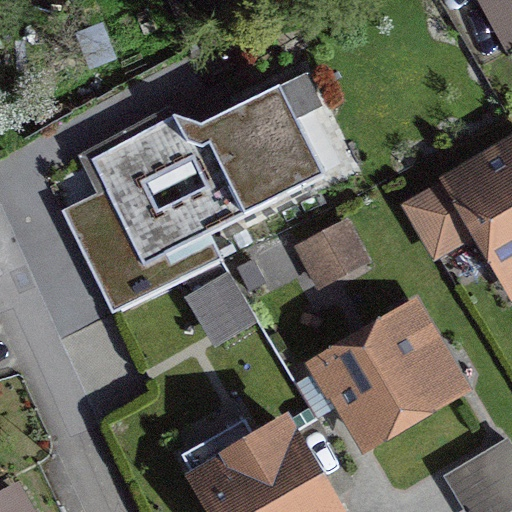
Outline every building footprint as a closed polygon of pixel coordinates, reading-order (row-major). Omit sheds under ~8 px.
[(511,0),(486,0),(508,42),(511,40),(511,0)] [(89,156),(104,187),(61,208),(112,311),(231,252),(219,227),(322,176),(278,86),(181,134),(172,115),(89,156)] [(511,148),(449,186),(494,262),(511,251),(511,148)] [(351,244),(342,227),(298,250),(312,276),(336,263),(331,255),(351,244)] [(210,345),(255,322),(230,272),(185,294),(210,345)] [(436,356),(410,313),(317,368),(364,445),(440,400),(420,365),(436,356)] [(241,425),(180,460),(209,511),(328,511),(279,426),(251,442),(241,425)] [(506,511),(511,509),(511,457),(503,444),(486,454),(452,475),(469,503),(474,511),(506,511)] [(21,511),(12,494),(0,500),(0,511),(21,511)]
